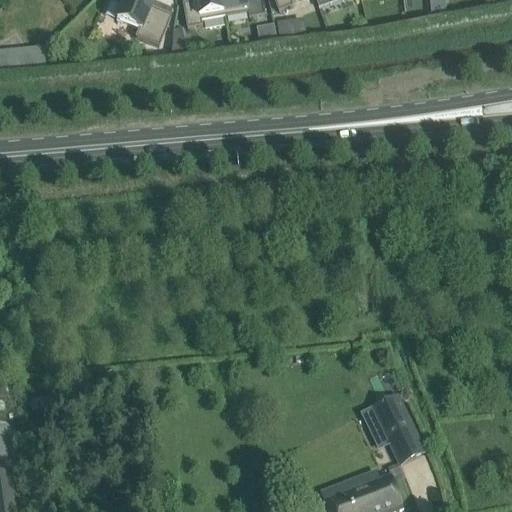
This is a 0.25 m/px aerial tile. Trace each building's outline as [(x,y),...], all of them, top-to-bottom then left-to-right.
[(125,0),(116,22),(139,31),(135,40),(159,50),(171,19),(149,10),(153,0),(125,0)] [(203,24),(226,20),(222,0),(197,0),(198,4),(184,7),(188,32),(204,29),(203,24)] [(222,0),(226,20),(249,16),(250,21),(265,18),(262,0),(222,0)] [(293,5),(306,0),(274,0),(279,15),(294,10),(293,5)] [(446,11),(433,13),(434,22),(446,20),(446,11)] [(174,33),(169,62),(186,59),(182,32),(174,33)] [(41,52),(12,55),(14,74),(43,71),(41,52)] [(375,411),(395,454),(419,442),(398,400),(375,411)] [(13,511),(9,477),(0,478),(0,511),(13,511)] [(266,490),(279,487),(276,477),(264,481),(266,490)] [(404,511),(392,479),(374,486),(371,478),(347,488),(349,495),(325,504),(327,511),(404,511)]
